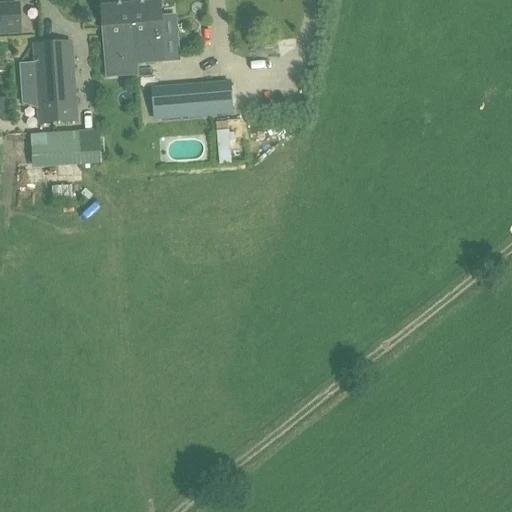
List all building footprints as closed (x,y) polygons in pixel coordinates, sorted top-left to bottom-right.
[(134,60),(129,0),(100,0),(106,63),(134,60)] [(129,0),(134,60),(163,58),(158,0),(129,0)] [(0,32),(19,32),(17,5),(0,5),(0,32)] [(37,104),(75,101),(71,44),(33,46),(37,104)] [(175,91),(177,119),(231,114),(229,87),(175,91)] [(78,135),(29,139),(31,166),(80,163),(78,135)] [(22,179),(23,198),(78,195),(77,177),(22,179)]
